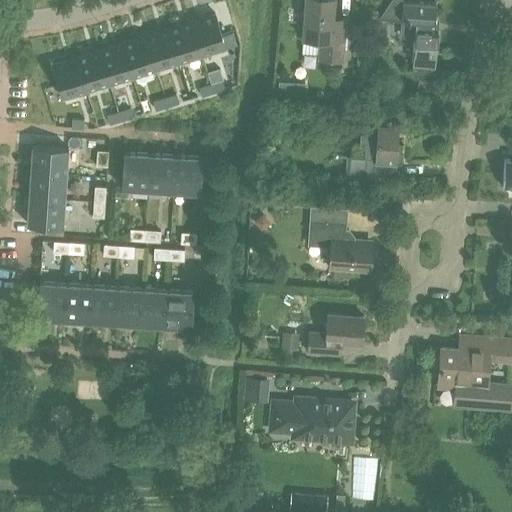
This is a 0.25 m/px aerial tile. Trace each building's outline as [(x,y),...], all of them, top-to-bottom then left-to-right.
[(342,60),(345,22),(332,21),(333,0),(304,0),(302,37),(320,39),(318,58),(342,60)] [(387,17),(400,18),(402,18),(401,32),(414,33),(411,70),(433,72),(436,30),(433,30),(435,2),(412,0),(389,0),(378,19),(379,20),(382,14),(387,17)] [(215,12),(191,19),(202,55),(226,47),(222,35),(215,12)] [(191,19),(168,26),(179,62),(202,55),(191,19)] [(168,26),(145,33),(156,69),(179,62),(168,26)] [(222,35),(226,47),(236,44),(232,32),(222,35)] [(145,33),(122,40),(133,76),(156,69),(145,33)] [(122,40),(99,48),(110,83),(133,76),(122,40)] [(99,48),(76,55),(87,90),(110,83),(99,48)] [(76,55),(52,62),(63,97),(87,90),(76,55)] [(222,80),(210,83),(213,91),(224,87),(222,80)] [(352,82),(339,81),(337,101),(350,102),(352,82)] [(210,83),(199,87),(201,95),(213,91),(210,83)] [(176,94),(164,97),(167,105),(178,102),(176,94)] [(164,97),(153,101),(155,108),(167,105),(164,97)] [(130,108),(119,111),(121,119),(132,115),(130,108)] [(119,111),(107,115),(109,122),(121,119),(119,111)] [(96,118),(83,119),(84,127),(96,126),(96,118)] [(360,123),(359,142),(351,141),(349,175),(382,178),(383,170),(394,171),(395,162),(400,162),(401,142),(395,142),(396,125),(360,123)] [(32,145),(30,170),(65,173),(66,147),(32,145)] [(108,165),(109,150),(96,149),(95,165),(108,165)] [(121,186),(147,187),(149,152),(123,150),(121,186)] [(149,152),(147,187),(173,189),(175,154),(149,152)] [(175,154),(173,189),(198,191),(201,155),(175,154)] [(511,158),(504,158),(502,186),(511,186),(511,158)] [(30,170),(29,196),(63,198),(65,173),(30,170)] [(94,185),(93,200),(105,201),(106,186),(94,185)] [(63,198),(29,196),(27,221),(43,222),(61,224),(63,198)] [(105,201),(93,200),(92,216),(104,217),(105,201)] [(310,204),(310,205),(308,242),(330,244),(329,266),(366,269),(369,239),(353,238),(353,234),(348,228),(345,228),(346,207),(310,204)] [(266,223),(267,218),(263,214),(256,220),(262,227),(266,223)] [(42,231),(61,232),(61,224),(43,222),(42,231)] [(129,239),(144,240),(144,228),(130,228),(129,239)] [(144,228),(144,240),(160,241),(161,229),(144,228)] [(180,242),(189,243),(190,231),(181,231),(180,242)] [(53,251),(67,252),(67,241),(53,240),(53,251)] [(67,241),(67,252),(83,253),(84,242),(67,241)] [(103,255),(118,256),(118,244),(103,243),(103,255)] [(118,244),(118,256),(134,257),(134,245),(118,244)] [(153,258),(168,259),(169,247),(154,246),(153,258)] [(169,247),(168,259),(184,260),(184,248),(169,247)] [(37,316),(63,317),(65,282),(40,280),(37,316)] [(65,282),(63,317),(88,319),(90,283),(65,282)] [(90,283),(88,319),(114,320),(116,285),(90,283)] [(116,285),(114,320),(139,321),(141,286),(116,285)] [(141,286),(139,321),(165,323),(167,288),(141,286)] [(167,288),(165,323),(190,324),(192,289),(167,288)] [(361,342),(363,314),(327,311),(325,331),(309,330),(307,350),(331,352),(332,340),(361,342)] [(298,348),(299,332),(282,331),(281,347),(298,348)] [(437,385),(455,386),(454,398),(470,400),(470,404),(498,406),(498,402),(510,403),(510,398),(511,398),(511,383),(486,382),(488,358),(511,359),(511,337),(468,334),(467,348),(440,346),(437,385)] [(267,400),(269,376),(245,374),(243,398),(267,400)] [(293,434),(349,438),(352,400),(296,396),(295,401),(272,399),(270,428),(293,430),(293,434)] [(357,501),(381,501),(381,460),(357,460),(357,501)] [(290,509),(304,510),(305,492),(291,491),(290,509)]
